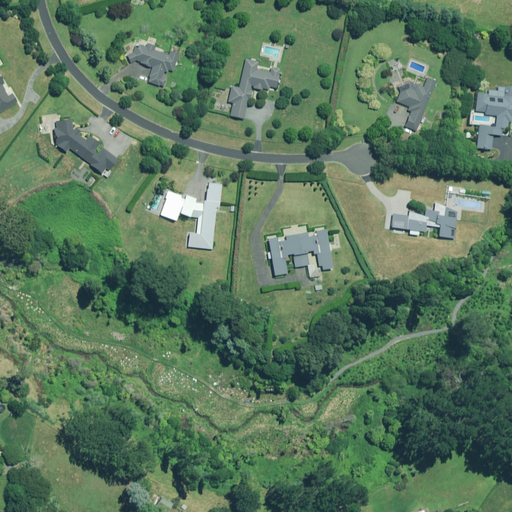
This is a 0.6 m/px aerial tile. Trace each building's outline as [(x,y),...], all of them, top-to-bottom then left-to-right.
[(155,47),(146,44),(145,47),(139,45),(137,49),(129,55),(125,56),(130,64),(135,62),(151,68),(148,76),(150,76),(148,82),(163,88),(166,79),(162,78),(163,73),(167,74),(168,70),(172,72),(178,55),(169,52),(168,55),(154,50),(155,47)] [(258,62),(244,59),(238,88),(230,86),(227,102),(231,103),(229,116),(243,119),(246,103),(248,104),(252,88),(260,90),(261,89),(269,91),(269,88),(275,89),(279,70),(270,68),(269,73),(256,70),(258,62)] [(0,112),(17,103),(12,94),(7,96),(1,85),(3,84),(0,79),(0,76),(1,76),(0,74),(0,112)] [(436,82),(426,78),(422,88),(408,82),(397,88),(400,91),(396,102),(410,108),(403,126),(416,131),(436,82)] [(488,96),(489,92),(477,91),(475,112),(485,113),(484,115),(496,116),(495,127),(478,125),(476,148),(491,150),(492,135),(501,136),(502,129),(507,129),(508,122),(511,123),(511,118),(511,87),(507,87),(506,96),(506,98),(488,96)] [(73,130),(71,119),(55,122),(56,128),(52,128),(54,138),(52,138),(54,144),(66,153),(70,150),(103,176),(110,173),(110,168),(117,160),(98,145),(99,144),(89,136),(85,141),(77,135),(79,132),(76,130),(73,130)] [(189,217),(197,218),(196,234),(187,233),(186,247),(210,249),(216,208),(218,208),(221,185),(207,183),(207,190),(205,190),(204,201),(202,201),(202,203),(194,203),(195,199),(185,196),(183,200),(179,198),(179,196),(167,192),(159,215),(175,221),(177,214),(188,218),(189,217)] [(456,210),(444,209),(443,217),(437,216),(437,212),(424,210),(424,216),(408,214),(407,216),(391,214),(389,228),(423,233),(424,226),(434,227),(435,224),(438,225),(436,237),(452,239),(456,210)] [(306,266),(308,277),(322,275),(321,270),(330,269),(324,226),(314,228),(314,232),(299,234),(284,237),(284,238),(277,239),(276,234),(265,235),(272,276),(286,274),(284,258),(286,257),(286,256),(292,255),(294,268),(306,266)] [(169,504),(151,494),(147,502),(165,511),(169,504)]
